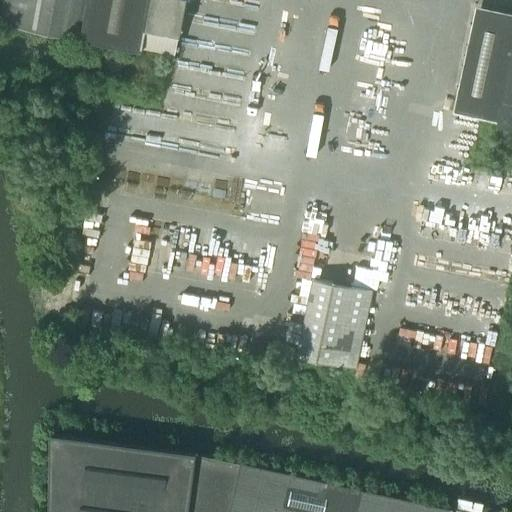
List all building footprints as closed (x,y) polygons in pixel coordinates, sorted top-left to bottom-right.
[(3,0),(0,21),(0,22),(140,49),(141,46),(159,49),(174,51),(183,0),(3,0)] [(511,12),(474,4),(459,76),(452,111),(479,117),(494,120),(493,124),(498,125),(511,59),(511,12)] [(511,59),(498,125),(511,128),(511,59)] [(355,368),(372,290),(311,277),(294,355),(355,368)] [(183,511),(184,507),(207,511),(466,511),(450,509),(191,454),(48,431),(46,511),(183,511)]
